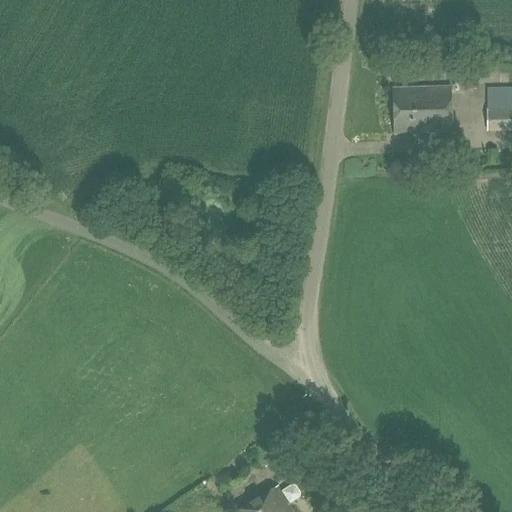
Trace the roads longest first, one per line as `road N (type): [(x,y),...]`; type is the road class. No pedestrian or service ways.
road 1 (unclassified): [(424,511),(329,405),(306,343),(349,0)]
road 2 (unknown): [(329,405),(188,279),(96,228),(26,204)]
